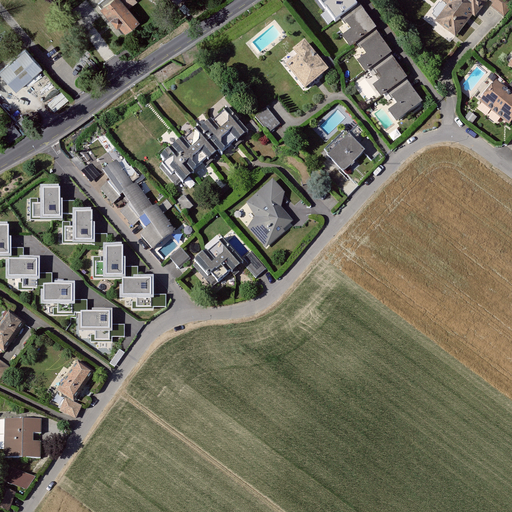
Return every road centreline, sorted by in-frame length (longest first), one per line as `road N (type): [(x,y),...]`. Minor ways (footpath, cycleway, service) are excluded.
road 1 (residential): [(511,170),(462,136),(423,140),(264,304),(196,313)]
road 2 (residential): [(196,313),(151,333),(28,511)]
road 3 (secondary): [(245,0),(42,135)]
road 4 (residential): [(42,135),(196,313)]
road 5 (track): [(281,511),(113,386)]
